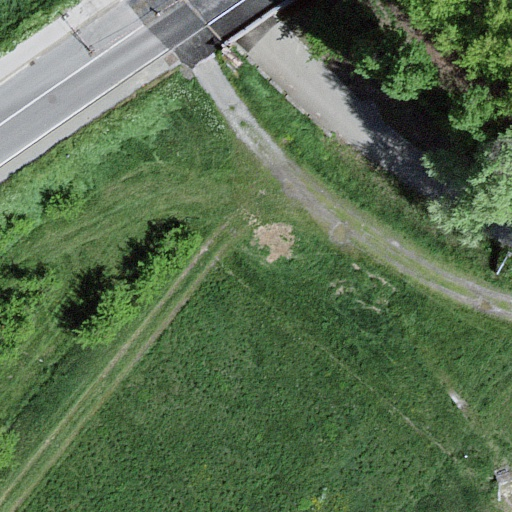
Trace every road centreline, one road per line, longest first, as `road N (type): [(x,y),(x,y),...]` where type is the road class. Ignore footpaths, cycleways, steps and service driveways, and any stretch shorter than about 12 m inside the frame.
road 1 (track): [(511,303),(377,251),(308,194),(169,9)]
road 2 (unclassified): [(227,0),(308,86),(369,136),(511,228)]
road 3 (tertiary): [(0,125),(169,9)]
